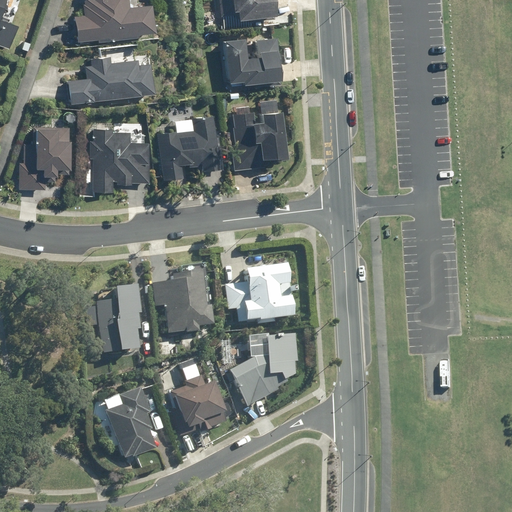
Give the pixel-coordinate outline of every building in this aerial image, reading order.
[(81,0),(83,13),(71,15),(75,42),(155,32),(151,4),(129,7),(128,0),(81,0)] [(215,0),(217,16),(231,15),(232,20),(268,16),(266,0),(215,0)] [(235,84),(239,83),(240,87),(249,85),(249,88),(272,84),(272,81),(268,54),(271,54),(269,39),(252,41),(254,57),(238,59),(236,40),(220,41),(217,41),(222,83),(235,81),(235,84)] [(134,48),(88,53),(90,65),(84,66),(85,77),(67,79),(70,103),(154,92),(150,56),(135,58),(134,48)] [(255,123),(250,124),(249,113),(246,113),(230,115),(231,128),(229,128),(231,146),(228,146),(231,167),(231,170),(260,168),(260,162),(279,159),(274,112),(256,114),(254,114),(255,123)] [(176,165),(183,164),(184,168),(193,166),(194,170),(214,167),(212,146),(213,146),(212,139),(207,140),(204,117),(187,119),(189,132),(172,135),(172,132),(168,133),(154,135),(160,179),(160,181),(177,179),(176,165)] [(42,129),(29,128),(29,145),(19,145),(19,164),(15,164),(15,180),(14,189),(40,189),(40,183),(49,183),(49,175),(63,175),(63,129),(47,129),(42,129)] [(89,192),(107,192),(107,183),(144,183),(144,180),(144,160),(142,160),(143,144),(125,144),(125,134),(108,133),(108,130),(93,130),(89,129),(89,142),(86,142),(86,158),(89,158),(89,192)] [(244,284),(243,285),(227,288),(227,287),(224,287),(227,307),(235,306),(237,320),(255,318),(256,322),(269,320),(269,316),(285,314),(283,299),(273,301),(270,284),(281,282),(279,267),(265,269),(265,266),(251,268),(252,275),(244,276),(244,284)] [(184,335),(197,334),(196,327),(210,326),(209,307),(204,307),(201,273),(169,276),(170,282),(151,284),(153,307),(164,306),(167,334),(184,332),(184,335)] [(99,301),(94,302),(100,354),(137,350),(133,318),(139,317),(136,288),(98,292),(99,301)] [(294,336),(249,338),(250,359),(228,370),(248,408),(296,374),(294,336)] [(184,382),(186,387),(170,393),(176,409),(170,411),(178,434),(197,427),(199,431),(205,429),(205,427),(221,421),(208,384),(200,387),(197,378),(184,382)] [(105,411),(121,459),(130,456),(131,459),(155,451),(143,414),(147,412),(139,389),(117,396),(121,405),(105,411)]
